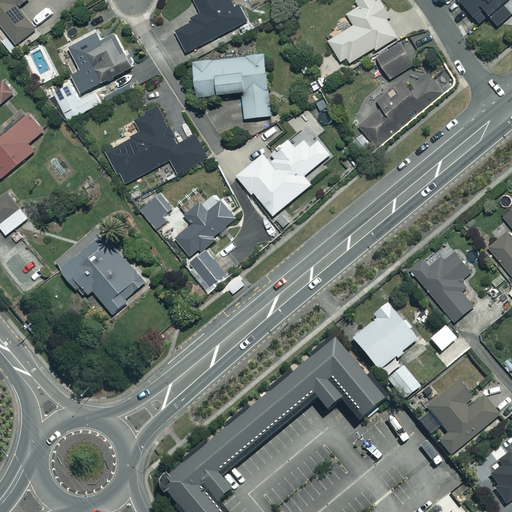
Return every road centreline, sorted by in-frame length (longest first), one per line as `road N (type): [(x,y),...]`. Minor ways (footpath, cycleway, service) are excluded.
road 1 (secondary): [(504,113),(190,376)]
road 2 (residential): [(504,113),(426,0)]
